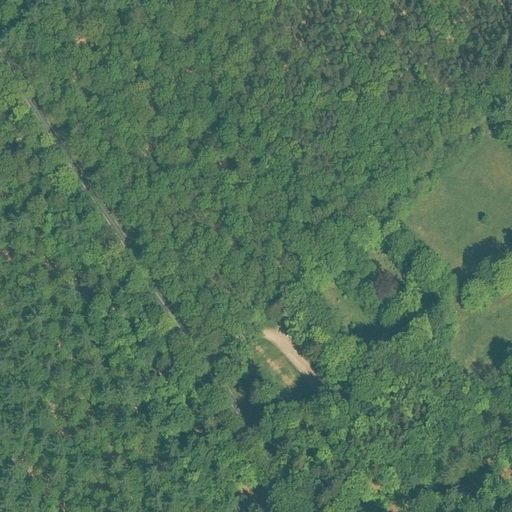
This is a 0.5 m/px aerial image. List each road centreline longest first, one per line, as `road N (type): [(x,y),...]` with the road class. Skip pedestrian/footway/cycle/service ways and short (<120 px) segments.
road 1 (primary): [(302,511),(0,64)]
road 2 (track): [(257,316),(511,86)]
road 3 (track): [(15,88),(161,0)]
